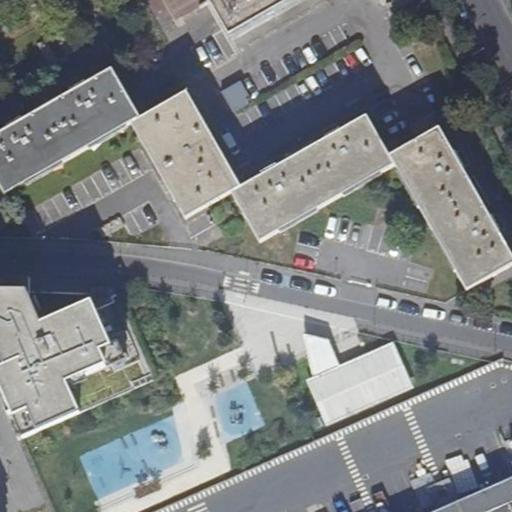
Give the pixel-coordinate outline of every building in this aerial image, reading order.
[(210,0),(226,27),(231,36),(294,0),(210,0)] [(129,125),(139,120),(110,71),(84,86),(82,80),(74,85),(66,89),(69,94),(21,121),(18,116),(12,120),(4,124),(7,130),(0,134),(0,184),(6,195),(129,125)] [(139,120),(129,125),(142,149),(183,221),(211,205),(228,195),(239,190),(185,94),(139,120)] [(228,195),(257,245),(393,167),(387,157),(364,117),(338,132),(336,126),(328,131),(320,135),(323,140),(274,169),(271,164),(264,168),(256,172),(259,178),(239,190),(228,195)] [(387,157),(393,167),(464,293),(511,265),(511,262),(496,234),(501,231),(493,215),(487,218),(459,170),(464,167),(456,152),(451,155),(436,129),(387,157)] [(0,381),(25,437),(64,420),(65,421),(79,414),(66,385),(112,365),(107,354),(112,352),(94,312),(112,304),(109,299),(114,297),(110,289),(86,287),(86,299),(88,304),(43,324),(32,298),(32,279),(0,278),(0,381)] [(315,381),(311,383),(329,424),(410,388),(392,347),(379,353),(341,370),(328,341),(304,336),(315,381)] [(511,511),(511,463),(511,464),(511,466),(511,477),(433,511),(511,511)]
